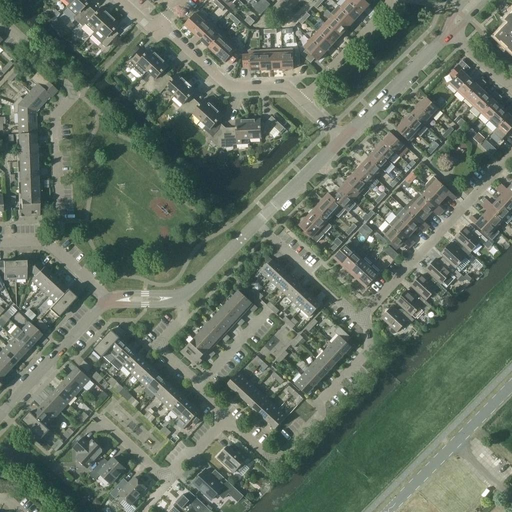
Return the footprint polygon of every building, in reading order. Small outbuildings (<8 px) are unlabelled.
[(66,7),(76,16),(73,18),(77,22),(87,12),(83,8),(90,0),(72,0),(69,4),(66,7)] [(236,5),(233,2),(234,0),(223,0),(233,9),(236,5)] [(264,0),(260,0),(258,3),(266,9),(270,5),(264,0)] [(363,13),(348,0),(346,0),(340,7),(342,10),(343,9),(355,21),(363,13)] [(370,5),(365,0),(348,0),(363,13),(370,5)] [(258,3),(254,8),(261,15),(266,9),(258,3)] [(93,33),(96,29),(109,15),(100,7),(92,16),(87,12),(77,22),(82,27),(85,24),(93,33)] [(343,9),(342,10),(336,17),(348,29),(355,21),(343,9)] [(193,33),(206,18),(198,10),(185,25),(193,33)] [(324,15),(329,20),(326,23),(341,37),(348,29),(336,17),(329,10),(324,15)] [(505,26),(495,36),(511,51),(511,11),(505,19),(508,22),(505,26)] [(50,12),(43,20),(49,26),(49,25),(55,19),(57,18),(50,12)] [(105,48),(115,37),(110,33),(119,24),(109,15),(96,29),(105,38),(100,43),(105,48)] [(245,20),(251,26),(255,21),(249,16),(245,20)] [(206,18),(193,33),(201,40),(212,28),(215,26),(206,18)] [(55,19),(49,25),(57,33),(63,26),(55,19)] [(318,31),(333,45),(341,37),(326,23),(318,31)] [(209,47),(220,35),(212,28),(201,40),(209,47)] [(333,45),(318,31),(311,39),(326,52),(333,45)] [(222,33),(220,35),(209,47),(217,55),(230,40),(222,33)] [(326,52),(311,39),(303,47),(306,49),(302,54),(311,63),(315,58),(318,61),(326,52)] [(241,54),(237,50),(239,48),(230,40),(217,55),(225,62),(227,59),(232,64),(241,54)] [(129,64),(133,68),(142,76),(147,71),(160,57),(151,48),(143,57),(139,53),(129,64)] [(282,50),(283,70),(294,69),(294,66),(300,65),(299,53),(293,53),(293,49),(282,50)] [(261,51),(262,71),(272,70),(271,50),(261,51)] [(271,50),(272,70),(283,70),(282,50),(271,50)] [(262,71),(261,51),(249,51),(249,55),(243,55),(243,68),(250,68),(250,71),(262,71)] [(160,57),(147,71),(153,77),(144,87),(151,94),(156,89),(166,79),(161,74),(169,66),(160,57)] [(459,64),(450,74),(455,78),(450,83),(458,91),(470,78),(466,74),(471,68),(467,65),(464,68),(459,64)] [(38,72),(34,77),(31,79),(36,84),(30,92),(43,104),(50,96),(51,98),(58,90),(38,72)] [(166,79),(156,89),(160,94),(166,88),(175,96),(188,82),(178,74),(170,83),(166,79)] [(470,78),(458,91),(466,99),(483,80),(480,77),(475,82),(470,78)] [(474,106),(486,93),(482,88),(487,83),(483,80),(466,99),(474,106)] [(183,114),(193,104),(188,99),(197,91),(188,82),(175,96),(183,105),(178,110),(183,114)] [(13,104),(36,111),(43,104),(30,92),(22,100),(20,97),(13,104)] [(482,113),(499,95),(496,92),(491,97),(486,93),(474,106),(482,113)] [(490,120),(502,107),(497,103),(502,98),(499,95),(482,113),(490,120)] [(435,105),(440,110),(448,102),(442,97),(435,105)] [(435,105),(427,98),(420,106),(433,118),(440,110),(435,105)] [(201,121),(214,107),(205,99),(197,108),(193,104),(183,114),(188,119),(193,113),(201,121)] [(36,111),(13,104),(13,113),(18,113),(18,120),(36,119),(36,111)] [(413,114),(426,126),(433,118),(420,106),(413,114)] [(498,128),(511,112),(511,106),(507,112),(502,107),(490,120),(498,128)] [(204,129),(213,137),(210,140),(219,148),(225,133),(224,133),(216,125),(224,116),(214,107),(201,121),(206,126),(204,129)] [(502,140),(506,135),(511,128),(511,112),(498,128),(494,133),(502,140)] [(426,126),(413,114),(405,122),(418,134),(426,126)] [(280,132),(284,128),(274,118),(266,126),(264,124),(261,125),(261,119),(248,120),(249,139),(262,139),(261,134),(265,130),(269,133),(274,127),(280,132)] [(36,119),(18,120),(19,129),(36,128),(36,119)] [(462,119),(457,124),(459,125),(461,127),(462,127),(466,122),(462,119)] [(225,133),(219,148),(231,148),(230,140),(249,139),(248,120),(236,120),(236,132),(225,133)] [(397,130),(410,142),(418,134),(405,122),(397,130)] [(36,128),(19,129),(22,210),(19,210),(19,217),(40,216),(36,128)] [(477,134),(473,137),(480,144),(485,138),(479,132),(477,134)] [(404,145),(391,133),(384,141),(397,153),(404,145)] [(397,153),(384,141),(377,149),(390,161),(397,153)] [(390,161),(377,149),(369,157),(382,169),(390,161)] [(228,152),(220,153),(220,162),(228,162),(228,152)] [(362,165),(375,177),(382,169),(369,157),(362,165)] [(355,173),(368,185),(375,177),(362,165),(355,173)] [(417,176),(413,172),(408,177),(412,181),(417,176)] [(347,181),(360,193),(368,185),(355,173),(347,181)] [(426,184),(444,200),(448,195),(454,200),(457,197),(434,176),(426,184)] [(405,180),(402,184),(407,188),(410,185),(405,180)] [(340,189),(353,201),(360,193),(347,181),(340,189)] [(419,192),(442,213),(445,210),(439,205),(444,200),(426,184),(419,192)] [(499,187),(511,198),(511,184),(508,189),(502,184),(499,187)] [(511,198),(499,187),(497,189),(503,195),(498,200),(511,213),(511,198)] [(332,197),(342,205),(342,206),(345,209),(346,208),(349,212),(356,204),(353,201),(340,189),(333,197),(332,197)] [(411,200),(429,216),(433,211),(439,217),(442,213),(419,192),(411,200)] [(346,210),(345,209),(342,206),(342,205),(332,197),(333,197),(329,193),(321,201),(335,214),(339,218),(346,210)] [(404,208),(427,229),(430,226),(424,221),(429,216),(411,200),(404,208)] [(511,213),(498,200),(493,205),(487,200),(485,203),(504,221),(511,213)] [(323,218),(327,222),(335,214),(321,201),(314,209),(323,218)] [(504,221),(485,203),(482,206),(488,211),(483,216),(497,229),(504,221)] [(397,216),(414,232),(419,227),(425,232),(427,229),(404,208),(397,216)] [(306,217),(325,234),(332,226),(327,222),(323,218),(314,209),(306,217)] [(371,218),(368,215),(366,213),(362,218),(367,222),(371,218)] [(389,224),(412,245),(415,242),(409,237),(414,232),(397,216),(389,224)] [(500,232),(497,229),(483,216),(479,221),(473,216),(470,219),(493,240),(500,232)] [(299,226),(317,243),(325,234),(306,217),(299,226)] [(382,232),(386,236),(399,248),(404,243),(410,248),(412,245),(389,224),(382,232)] [(484,245),(488,240),(480,233),(479,232),(475,236),(466,227),(457,237),(472,251),(481,242),(484,245)] [(482,231),(480,233),(488,240),(493,244),(494,242),(492,240),(482,231)] [(336,244),(338,247),(343,242),(338,238),(334,242),(336,244)] [(346,245),(334,258),(342,265),(358,248),(350,241),(346,245)] [(472,264),(477,259),(464,247),(460,252),(451,243),(442,254),(461,271),(470,262),(472,264)] [(358,248),(342,265),(350,273),(362,260),(366,256),(358,248)] [(449,286),(456,278),(458,279),(462,275),(449,263),(445,267),(436,259),(427,269),(442,283),(444,281),(449,286)] [(270,280),(281,268),(273,260),(272,261),(269,264),(262,272),(270,280)] [(370,267),(362,260),(350,273),(358,280),(370,267)] [(15,263),(16,280),(27,280),(27,273),(32,273),(36,261),(19,262),(19,263),(15,263)] [(36,261),(32,273),(36,277),(31,281),(40,289),(51,277),(48,274),(49,272),(36,261)] [(0,262),(0,274),(4,274),(4,281),(16,280),(15,263),(10,263),(10,262),(0,262)] [(370,267),(358,280),(367,288),(379,275),(370,267)] [(281,268),(270,280),(278,287),(289,275),(281,268)] [(289,275),(278,287),(286,294),(297,283),(289,275)] [(412,285),(428,299),(437,289),(443,295),(447,291),(434,279),(431,283),(422,275),(412,285)] [(51,277),(40,289),(48,296),(60,283),(55,278),(54,279),(51,277)] [(60,283),(48,296),(55,303),(56,303),(67,291),(64,288),(65,287),(60,283)] [(297,283),(286,294),(294,302),(305,290),(297,283)] [(58,318),(62,314),(64,311),(66,313),(69,309),(68,308),(77,298),(68,290),(67,291),(56,303),(55,303),(49,310),(58,318)] [(305,290),(294,302),(302,309),(313,297),(305,290)] [(200,358),(201,359),(252,303),(238,291),(188,347),(189,348),(191,350),(193,351),(195,353),(196,355),(198,356),(200,358)] [(397,301),(413,315),(416,318),(423,311),(426,313),(432,307),(420,295),(416,299),(407,291),(397,301)] [(313,297),(302,309),(310,317),(321,305),(313,297)] [(410,325),(414,320),(405,311),(401,315),(392,307),(383,318),(393,327),(391,330),(391,332),(392,334),(395,333),(397,331),(398,331),(407,322),(410,325)] [(44,332),(48,328),(40,320),(36,325),(44,332)] [(42,334),(29,322),(21,331),(34,343),(39,338),(38,337),(40,335),(41,335),(42,334)] [(332,344),(344,355),(352,347),(347,342),(351,338),(339,327),(335,332),(339,336),(332,344)] [(99,344),(96,347),(93,350),(102,358),(104,356),(108,352),(107,351),(119,339),(120,339),(120,338),(112,330),(103,340),(101,338),(97,342),(99,344)] [(34,343),(21,331),(14,339),(26,350),(29,347),(30,348),(34,343)] [(26,350),(14,339),(6,347),(20,359),(24,354),(23,353),(26,350)] [(111,363),(128,345),(123,341),(122,342),(120,339),(119,339),(107,351),(108,352),(104,356),(111,363)] [(324,352),(337,363),(344,355),(332,344),(324,352)] [(119,370),(123,366),(135,354),(132,351),(133,350),(128,345),(111,363),(119,370)] [(20,359),(6,347),(0,353),(0,355),(11,366),(14,363),(15,364),(20,359)] [(317,360),(329,371),(337,363),(324,352),(317,360)] [(135,354),(123,366),(131,373),(144,360),(139,356),(138,357),(135,354)] [(11,366),(0,355),(0,370),(5,375),(9,370),(8,369),(11,366)] [(84,369),(88,364),(84,360),(80,365),(84,369)] [(144,360),(131,373),(139,381),(151,368),(147,365),(148,364),(144,360)] [(310,368),(322,379),(329,371),(317,360),(310,368)] [(91,380),(78,367),(77,368),(78,369),(75,372),(74,371),(70,376),(83,388),(91,380)] [(151,368),(139,381),(147,388),(160,375),(155,370),(154,371),(151,368)] [(302,375),(315,387),(322,379),(310,368),(302,375)] [(236,392),(247,380),(239,372),(228,384),(236,392)] [(160,375),(147,388),(155,396),(167,383),(163,380),(164,379),(160,375)] [(315,387),(302,375),(295,384),(307,395),(315,387)] [(63,384),(76,396),(83,388),(70,376),(65,380),(66,381),(63,384)] [(244,399),(255,387),(247,380),(236,392),(244,399)] [(102,386),(106,390),(110,385),(106,382),(102,386)] [(167,383),(155,396),(163,403),(176,389),(171,385),(170,386),(167,383)] [(55,391),(68,404),(76,396),(63,384),(61,388),(59,387),(55,391)] [(116,390),(119,393),(124,389),(120,385),(116,390)] [(251,407),(263,395),(255,387),(244,399),(251,407)] [(176,389),(163,403),(171,410),(183,398),(179,395),(180,394),(176,389)] [(49,400),(61,412),(68,404),(55,391),(51,396),(52,397),(49,400)] [(259,414),(271,402),(263,395),(251,407),(259,414)] [(183,398),(171,410),(179,418),(192,404),(187,400),(186,401),(183,398)] [(61,412),(49,400),(46,404),(45,403),(41,407),(54,420),(61,412)] [(136,400),(131,405),(135,408),(140,403),(136,400)] [(267,421),(279,409),(271,402),(259,414),(267,421)] [(192,404),(179,418),(187,425),(192,421),(196,425),(204,416),(199,411),(198,412),(195,409),(196,408),(192,404)] [(54,420),(41,407),(36,412),(37,413),(35,416),(34,416),(47,428),(47,427),(54,420)] [(279,409),(267,421),(275,429),(287,417),(279,409)] [(36,433),(38,435),(42,439),(50,430),(47,427),(47,428),(34,416),(35,416),(30,412),(22,421),(32,430),(31,431),(34,435),(36,433)] [(88,468),(103,452),(102,449),(93,441),(90,444),(84,438),(74,448),(80,454),(77,457),(80,460),(80,462),(83,465),(85,465),(88,468)] [(59,440),(52,448),(56,452),(64,444),(59,440)] [(246,465),(252,459),(240,448),(235,454),(228,447),(218,457),(235,473),(244,463),(246,465)] [(111,484),(126,468),(114,458),(107,465),(103,461),(90,475),(96,480),(101,474),(111,484)] [(226,489),(231,484),(219,473),(215,477),(206,470),(196,481),(201,486),(200,488),(213,500),(224,487),(226,489)] [(132,505),(147,488),(135,477),(127,487),(122,482),(111,494),(116,498),(120,494),(132,505)] [(208,511),(210,509),(193,493),(188,498),(183,494),(173,505),(174,506),(169,511),(208,511)] [(95,499),(91,503),(97,508),(101,503),(97,499),(95,499)]
